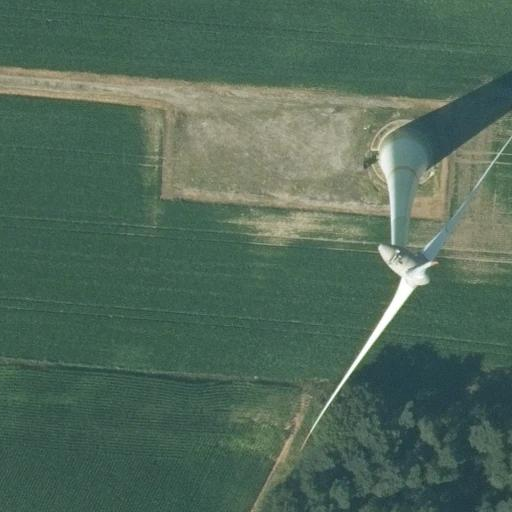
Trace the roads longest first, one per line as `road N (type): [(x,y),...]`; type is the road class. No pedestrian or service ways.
road 1 (track): [(403,154),(162,92),(0,77)]
road 2 (track): [(324,388),(255,511)]
